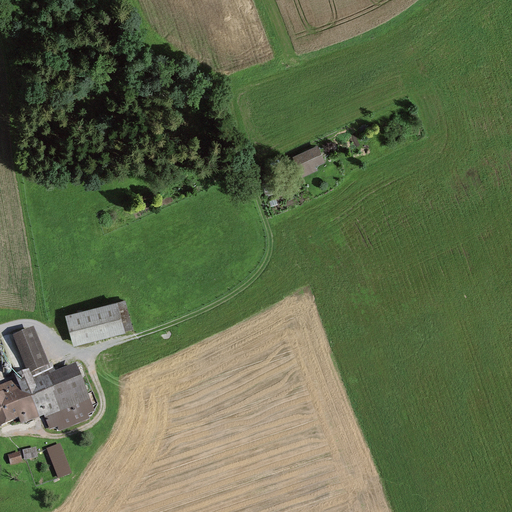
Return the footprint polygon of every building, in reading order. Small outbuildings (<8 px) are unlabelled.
[(322,160),(315,146),(293,156),(299,170),(322,160)] [(111,303),(62,317),(70,346),(119,332),(111,303)] [(0,388),(3,396),(0,397),(0,425),(20,418),(21,422),(46,413),(52,426),(91,412),(74,369),(49,378),(32,333),(17,338),(29,372),(16,377),(18,382),(0,388)] [(57,450),(28,459),(37,486),(66,476),(57,450)] [(9,455),(12,465),(24,462),(21,451),(9,455)]
